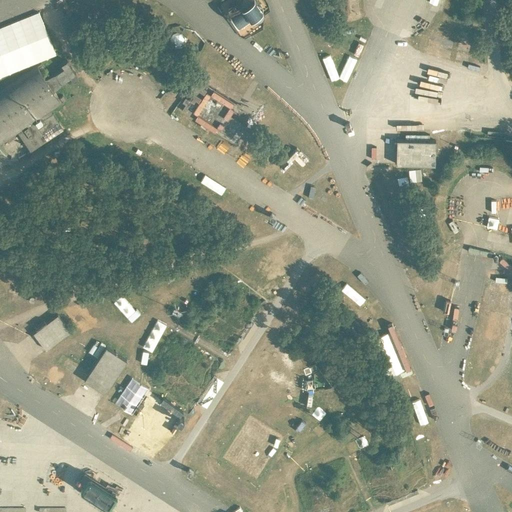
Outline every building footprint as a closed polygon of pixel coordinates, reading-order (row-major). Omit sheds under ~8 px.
[(37,64),(0,88),(0,145),(19,133),(31,150),(63,128),(52,110),(63,103),(62,102),(66,99),(63,94),(59,97),(54,90),(63,82),(70,76),(72,80),(78,76),(67,60),(62,64),(64,67),(56,72),(45,77),(41,70),(45,67),(41,62),(37,65),(37,64)] [(237,103),(201,80),(182,108),(236,143),(247,125),(230,114),(237,103)] [(436,140),(397,139),(396,163),(435,164),(436,140)] [(209,280),(206,283),(189,309),(188,313),(188,317),(190,321),(193,324),(230,348),(259,303),(221,279),(217,278),(213,278),(209,280)] [(58,313),(33,332),(46,349),(70,330),(58,313)] [(352,317),(343,325),(351,335),(361,326),(352,317)] [(170,340),(167,343),(150,369),(149,373),(149,377),(150,381),(153,384),(191,409),(220,364),(182,339),(178,338),(174,338),(170,340)] [(106,345),(84,379),(105,392),(127,359),(106,345)] [(359,456),(360,461),(377,504),(427,484),(409,441),(407,438),(404,435),(400,435),(396,435),(366,446),(363,449),(360,452),(359,456)] [(297,481),(298,486),(308,511),(356,511),(365,508),(348,467),(346,463),(343,460),(338,459),(334,460),(304,471),(301,473),(298,477),(297,481)]
